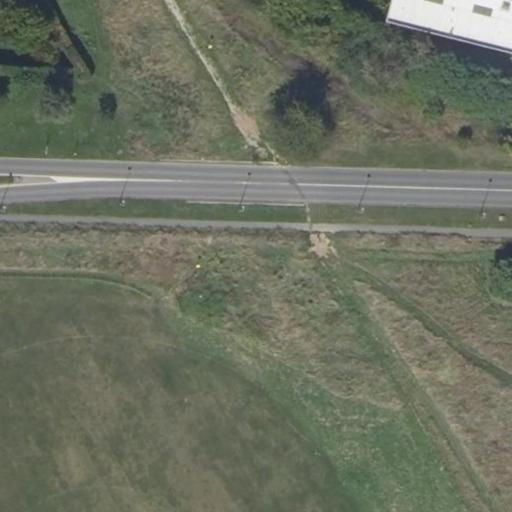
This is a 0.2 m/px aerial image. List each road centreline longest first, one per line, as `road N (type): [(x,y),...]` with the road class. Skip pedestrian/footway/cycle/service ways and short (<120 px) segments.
road 1 (tertiary): [(135,179),(511,190)]
road 2 (tertiary): [(0,194),(135,179)]
road 3 (tertiary): [(135,179),(0,170)]
